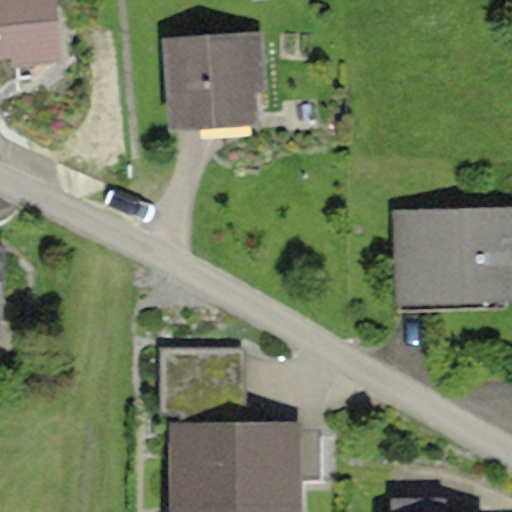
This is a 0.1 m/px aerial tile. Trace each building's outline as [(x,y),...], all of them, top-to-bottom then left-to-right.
[(9,0),(0,1),(0,67),(13,66),(14,74),(64,68),(56,0),(9,0)] [(266,35),(167,44),(176,135),(275,126),(266,35)] [(511,214),(393,219),(396,312),(511,308),(511,297),(511,265),(511,214)] [(165,358),(166,432),(247,432),(245,357),(165,358)] [(247,432),(166,432),(166,511),(298,511),(298,432),(247,432)]
